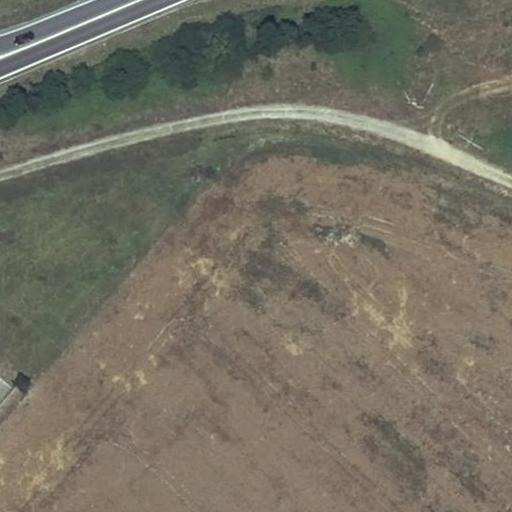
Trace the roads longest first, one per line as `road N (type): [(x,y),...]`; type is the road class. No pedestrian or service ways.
road 1 (track): [(0,176),(282,105),(378,123),(511,181)]
road 2 (trunk): [(0,69),(163,0)]
road 3 (trunk): [(115,0),(0,46)]
